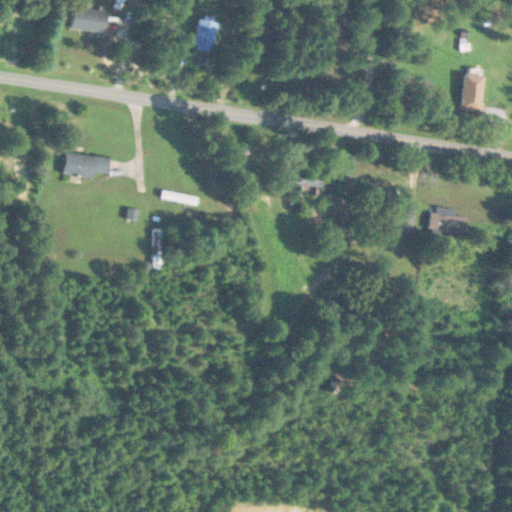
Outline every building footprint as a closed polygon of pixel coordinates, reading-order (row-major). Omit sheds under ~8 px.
[(71,29),(106,34),(109,12),(74,7),(71,29)] [(197,51),(216,51),(216,21),(197,21),(197,51)] [(481,112),(483,76),(463,75),(460,111),(481,112)] [(249,145),(239,145),(238,164),(248,165),(249,145)] [(108,180),(110,158),(66,153),(63,174),(108,180)] [(322,190),(323,182),(293,178),(291,197),(308,199),(309,189),(322,190)] [(197,198),(163,193),(162,199),(196,204),(197,198)] [(388,225),(395,225),(395,233),(417,233),(417,204),(388,204),(388,225)] [(431,237),(465,240),(467,219),(455,218),(456,210),(433,208),(431,237)] [(152,272),(161,272),(161,230),(152,230),(152,272)]
